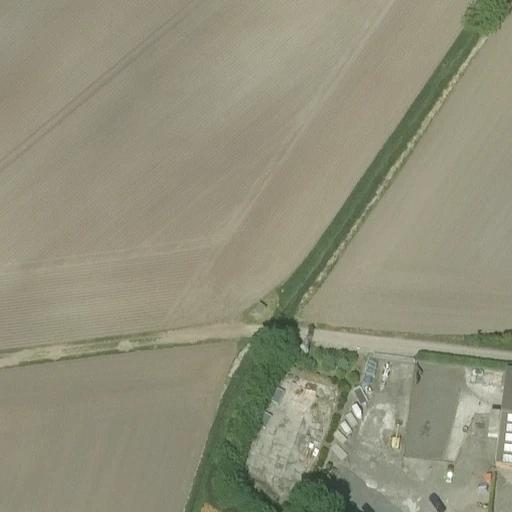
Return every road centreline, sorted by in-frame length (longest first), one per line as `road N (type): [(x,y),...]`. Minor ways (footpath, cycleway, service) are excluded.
road 1 (unclassified): [(511,361),(246,331)]
road 2 (track): [(246,331),(0,362)]
